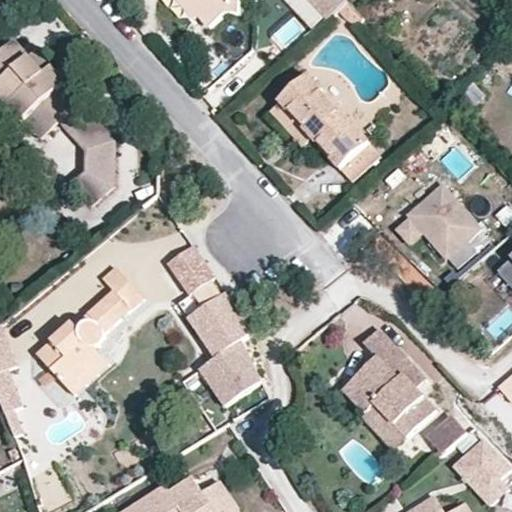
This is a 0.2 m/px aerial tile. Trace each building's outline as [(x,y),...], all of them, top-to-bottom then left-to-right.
[(173,0),(201,30),(207,26),(212,19),(194,0),(173,0)] [(194,0),(212,19),(207,26),(215,34),(227,23),(244,24),(248,5),(254,0),(194,0)] [(336,12),(348,2),(346,0),(306,0),(326,21),(336,12)] [(365,20),(348,2),(336,12),(344,21),(349,21),(356,29),(365,20)] [(21,125),(25,121),(66,84),(53,68),(46,74),(31,57),(16,42),(0,55),(0,92),(10,104),(5,111),(21,125)] [(46,74),(53,68),(55,66),(40,50),(31,57),(46,74)] [(311,80),(277,111),(313,148),(322,141),(357,180),(383,158),(311,80)] [(25,121),(42,139),(63,120),(80,104),(83,102),(66,84),(25,121)] [(80,104),(63,120),(89,149),(88,172),(75,184),(96,207),(119,184),(118,147),(80,104)] [(418,215),(420,218),(432,229),(469,267),(497,240),(448,187),(418,215)] [(496,215),(506,228),(511,223),(511,209),(509,205),(496,215)] [(432,229),(420,218),(408,230),(419,242),(432,229)] [(218,288),(197,256),(174,270),(195,303),(218,288)] [(73,392),(108,356),(101,349),(149,302),(121,273),(109,284),(118,295),(80,332),(77,328),(43,361),(73,392)] [(254,335),(227,299),(192,324),(220,362),(206,372),(235,411),(269,386),(239,346),(254,335)] [(4,332),(0,335),(0,392),(20,444),(29,441),(20,416),(32,412),(14,369),(19,368),(4,332)] [(369,348),(380,360),(393,374),(407,361),(382,335),(369,348)] [(73,392),(79,398),(114,363),(108,356),(73,392)] [(343,396),(366,419),(378,408),(409,440),(438,412),(421,394),(408,381),(418,372),(407,361),(393,374),(380,360),(343,396)] [(408,381),(421,394),(430,385),(418,372),(408,381)] [(378,408),(366,419),(397,451),(409,440),(378,408)] [(444,455),(465,437),(453,424),(433,443),(444,455)] [(510,469),(484,444),(460,469),(497,506),(510,493),(502,478),(510,469)] [(197,481),(187,487),(198,503),(208,497),(197,481)] [(136,511),(242,511),(228,489),(211,501),(208,497),(198,503),(187,487),(175,495),(171,490),(136,511)] [(470,511),(467,507),(460,511),(436,511),(442,508),(434,496),(409,511),(470,511)]
